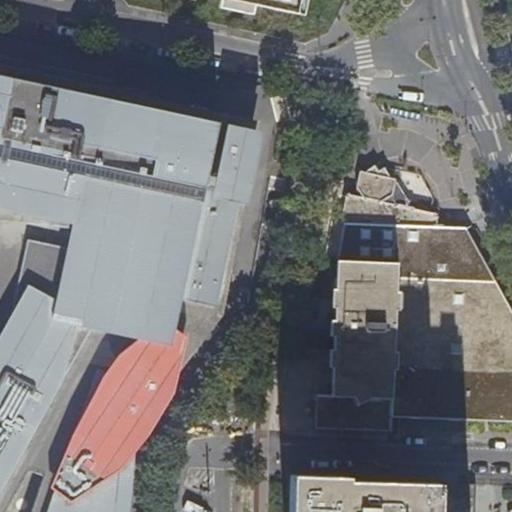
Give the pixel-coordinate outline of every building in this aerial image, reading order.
[(219,0),(218,4),(251,11),(254,2),(299,11),(301,0),(219,0)] [(0,214),(60,228),(52,262),(38,262),(0,329),(0,511),(128,511),(131,477),(137,411),(142,412),(152,340),(156,341),(160,341),(167,341),(170,341),(175,339),(182,335),(190,330),(200,321),(209,312),(216,301),(220,293),(222,286),(222,277),(221,271),(217,265),(211,258),(206,255),(225,161),(195,153),(213,123),(145,108),(141,103),(111,101),(108,96),(77,93),(74,88),(44,85),(41,80),(11,78),(8,73),(0,72),(0,214)] [(394,195),(397,181),(391,179),(386,170),(382,172),(378,167),(367,174),(363,173),(359,188),(365,197),(364,201),(350,198),(347,219),(434,226),(434,217),(415,212),(415,209),(399,205),(394,195)] [(324,393),(323,429),(394,433),(395,417),(511,422),(511,312),(465,228),(434,226),(347,219),(341,258),(341,321),(334,320),(333,337),(340,337),(340,395),(324,393)] [(472,511),(474,486),(345,482),(345,477),(289,475),(287,511),(472,511)]
